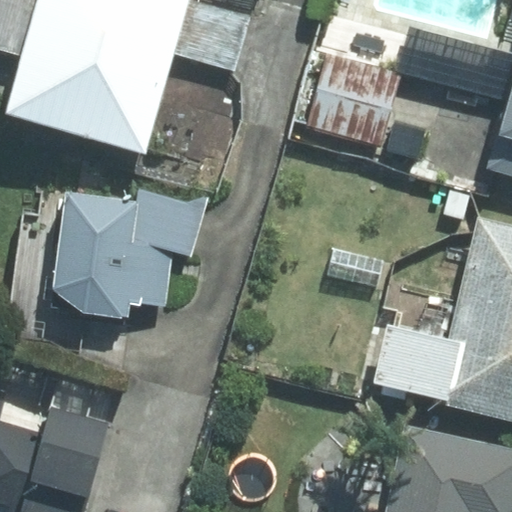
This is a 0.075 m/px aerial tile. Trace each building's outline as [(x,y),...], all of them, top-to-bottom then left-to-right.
[(254,3),(244,0),(0,0),(0,56),(26,64),(11,115),(141,153),(169,56),(234,74),(254,3)] [(306,128),(379,147),(398,74),(326,55),(306,128)] [(511,78),(486,171),(511,177),(511,78)] [(129,303),(163,308),(170,257),(189,259),(205,202),(184,208),(139,196),(137,209),(68,201),(54,291),(82,313),(126,320),(129,303)] [(370,388),(511,422),(511,231),(476,223),(456,307),(438,303),(428,340),(384,330),(370,388)] [(0,397),(0,511),(81,511),(114,403),(57,385),(42,438),(0,426),(0,413),(4,399),(0,397)] [(511,511),(511,454),(403,430),(384,511),(511,511)]
